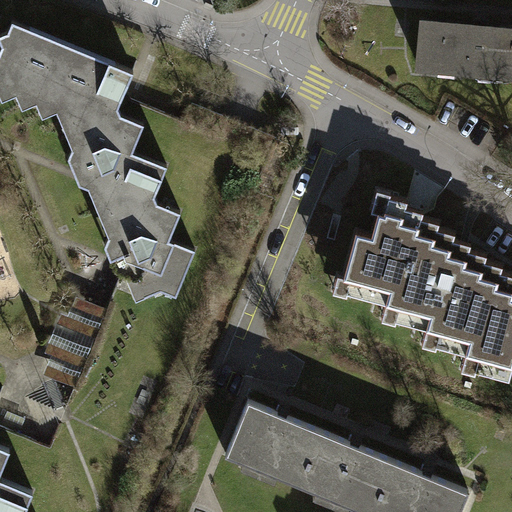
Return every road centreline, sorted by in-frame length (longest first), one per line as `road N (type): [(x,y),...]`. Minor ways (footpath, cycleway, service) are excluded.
road 1 (residential): [(266,64),(511,206)]
road 2 (residential): [(108,0),(266,64)]
